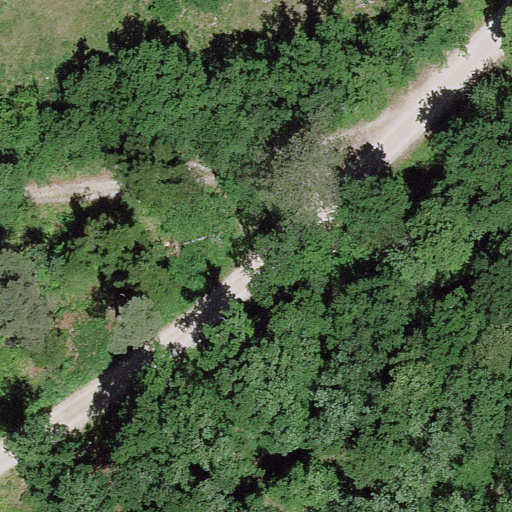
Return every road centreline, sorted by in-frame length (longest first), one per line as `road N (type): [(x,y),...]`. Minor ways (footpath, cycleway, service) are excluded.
road 1 (track): [(0,443),(212,308),(511,14)]
road 2 (track): [(365,150),(44,193),(0,192)]
